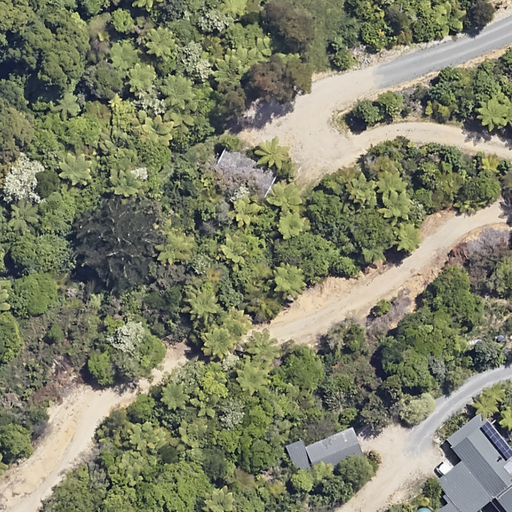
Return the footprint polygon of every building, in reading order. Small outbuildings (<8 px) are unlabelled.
[(278,170),(224,141),(208,171),(261,201),(278,170)] [(428,393),(405,394),(406,419),(429,419),(428,393)] [(448,491),(430,506),(434,511),(460,511),(463,510),(464,511),(472,511),(493,495),(506,511),(511,511),(511,450),(480,411),(448,438),(464,457),(438,479),(448,491)] [(363,456),(352,427),(290,450),(301,480),(363,456)] [(427,483),(419,470),(392,487),(400,500),(427,483)]
